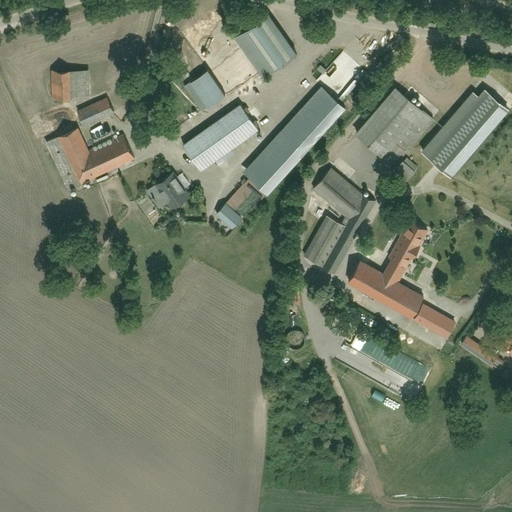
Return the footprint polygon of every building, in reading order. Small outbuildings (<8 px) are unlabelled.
[(236,39),(263,76),(296,52),(269,15),(236,39)] [(185,87),(204,113),(257,75),(245,58),(214,80),(208,71),(185,87)] [(83,69),(48,69),(48,95),(83,95),(83,69)] [(225,205),(243,220),(350,99),(326,79),(244,172),(250,177),(225,205)] [(436,115),(401,85),(362,131),(385,151),(401,133),(412,142),(436,115)] [(85,109),(90,122),(121,108),(116,96),(85,109)] [(257,129),(240,106),(185,146),(202,169),(257,129)] [(77,129),(47,142),(69,190),(132,162),(122,139),(88,155),(77,129)] [(305,255),(334,272),(374,202),(330,168),(314,188),(347,214),(342,222),(328,214),(305,255)] [(173,174),(150,190),(167,214),(190,198),(173,174)] [(360,255),(348,277),(414,314),(426,293),(394,276),(423,223),(406,214),(378,265),(360,255)] [(411,318),(407,333),(431,339),(435,324),(411,318)] [(511,323),(502,338),(511,344),(511,323)] [(455,339),(494,364),(501,353),(463,328),(455,339)]
